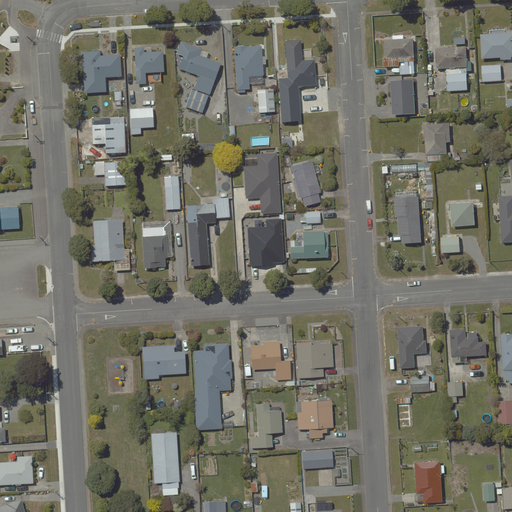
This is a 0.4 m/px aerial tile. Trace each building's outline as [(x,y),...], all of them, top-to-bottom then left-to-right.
[(489,31),(480,32),(482,58),(501,56),(501,60),(511,59),(511,56),(511,55),(511,31),(505,32),(505,29),(489,29),(489,31)] [(418,73),(416,37),(405,38),(405,33),(392,34),(392,39),(383,39),(384,66),(400,66),(400,74),(418,73)] [(213,50),(179,36),(173,51),(182,55),(177,67),(197,75),(185,105),(201,111),(208,93),(210,94),(223,61),(211,56),(213,50)] [(303,38),(284,38),(286,76),(277,76),(279,116),(300,116),(299,96),(307,84),(316,84),(316,56),(303,56),(303,38)] [(247,44),(234,44),(234,89),(238,89),(238,93),(245,93),(245,88),(249,88),(249,75),(263,75),(263,45),(247,45),(247,44)] [(436,67),(466,66),(466,57),(469,57),(468,45),(437,46),(437,52),(436,52),(436,67)] [(149,46),(134,46),(134,83),(145,83),(145,74),(150,74),(150,71),(165,71),(164,49),(149,49),(149,46)] [(121,50),(80,50),(81,91),(105,91),(105,77),(121,77),(121,50)] [(501,64),(481,64),(481,81),(501,81),(501,64)] [(466,69),(446,69),(447,91),(467,90),(466,69)] [(414,79),(391,80),(392,113),(415,113),(414,79)] [(261,111),(261,119),(271,119),(271,111),(275,111),(274,87),(256,88),(257,112),(261,111)] [(129,107),(130,133),(141,133),(141,126),(154,126),(153,107),(129,107)] [(89,120),(75,120),(75,129),(89,129),(89,120)] [(91,123),(92,142),(104,142),(105,151),(125,150),(124,122),(91,123)] [(424,124),(426,161),(441,160),(441,153),(446,153),(445,123),(424,124)] [(303,197),(305,204),(321,200),(319,193),(322,192),(313,159),(290,165),(299,198),(303,197)] [(127,160),(93,161),(94,174),(105,174),(105,184),(128,183),(127,160)] [(432,162),(418,163),(418,170),(425,170),(426,183),(433,183),(432,162)] [(234,164),(234,179),(248,178),(247,163),(234,164)] [(280,166),(272,166),(272,180),(281,180),(280,166)] [(179,175),(164,176),(165,208),(180,207),(179,175)] [(401,234),(401,243),(419,242),(417,195),(396,196),(397,203),(394,203),(395,217),(397,217),(398,234),(401,234)] [(501,201),(492,201),(493,220),(499,220),(500,242),(511,241),(511,195),(501,196),(501,201)] [(229,216),(229,197),(186,198),(189,264),(207,263),(206,221),(216,220),(216,216),(229,216)] [(451,209),(448,209),(448,217),(451,217),(452,226),(475,225),(474,208),(482,207),(482,202),(474,202),(474,201),(451,202),(451,209)] [(246,203),(247,231),(251,231),(252,237),(267,236),(267,231),(274,230),(273,202),(246,203)] [(0,228),(20,228),(19,205),(0,206),(0,228)] [(321,210),(305,211),(305,223),(322,223),(321,210)] [(90,259),(113,258),(114,269),(132,268),(131,247),(124,247),(122,218),(93,219),(94,243),(90,243),(90,259)] [(141,226),(143,267),(158,267),(157,265),(165,264),(165,255),(167,255),(165,225),(141,226)] [(324,229),(303,229),(304,245),(290,245),(291,259),(325,258),(324,229)] [(462,236),(440,236),(441,253),(462,252),(462,236)] [(426,325),(397,326),(399,367),(414,367),(414,353),(427,352),(426,325)] [(477,341),(477,333),(466,333),(466,328),(452,328),(452,362),(461,362),(461,355),(487,354),(487,341),(477,341)] [(509,383),(511,382),(511,334),(501,335),(502,368),(504,368),(505,380),(509,379),(509,383)] [(262,344),(251,344),(252,368),(275,367),(275,379),(289,379),(289,358),(280,358),(279,339),(262,340),(262,344)] [(331,340),(295,342),(297,377),(323,376),(322,367),(332,367),(331,340)] [(206,349),(193,349),(195,392),(193,393),(195,427),(220,426),(218,388),(229,387),(228,370),(231,370),(230,358),(228,358),(227,342),(205,343),(206,349)] [(158,372),(187,371),(185,349),(174,350),(174,343),(142,345),(143,377),(158,376),(158,372)] [(411,375),(411,391),(435,391),(435,374),(411,375)] [(456,394),(463,394),(463,381),(447,382),(448,402),(457,402),(456,394)] [(410,391),(397,392),(398,428),(411,428),(410,391)] [(332,397),(301,397),(301,410),(296,410),(297,429),(308,429),(308,438),(323,437),(323,432),(327,432),(327,426),(332,426),(332,397)] [(511,399),(497,400),(498,423),(511,422),(511,399)] [(268,401),(255,402),(257,435),(250,435),(251,447),(272,446),(271,433),(281,432),(280,408),(269,409),(268,401)] [(458,409),(449,409),(448,417),(458,418),(458,409)] [(150,431),(153,482),(161,482),(162,487),(180,486),(176,430),(150,431)] [(302,452),(303,466),(332,465),(331,450),(302,452)] [(0,482),(33,482),(32,455),(18,455),(18,460),(0,460),(0,482)] [(414,459),(415,494),(402,494),(402,504),(442,502),(441,458),(414,459)] [(454,475),(445,475),(446,485),(454,485),(454,475)] [(494,481),(482,482),(483,500),(495,499),(494,481)] [(511,486),(503,487),(503,508),(511,508),(511,486)] [(25,511),(21,498),(0,504),(0,511),(25,511)] [(202,500),(202,511),(226,511),(226,499),(202,500)] [(301,511),(301,500),(289,501),(289,511),(301,511)]
